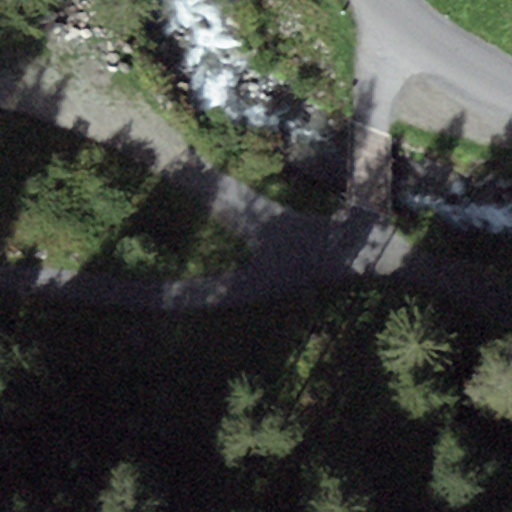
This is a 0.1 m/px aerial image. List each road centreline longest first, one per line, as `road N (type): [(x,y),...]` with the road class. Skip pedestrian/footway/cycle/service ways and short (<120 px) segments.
road 1 (track): [(0,95),(361,238)]
road 2 (track): [(0,283),(127,298),(361,238)]
road 3 (track): [(361,238),(410,30)]
road 4 (track): [(361,238),(511,305)]
road 5 (tertiary): [(381,0),(410,30),(511,87)]
